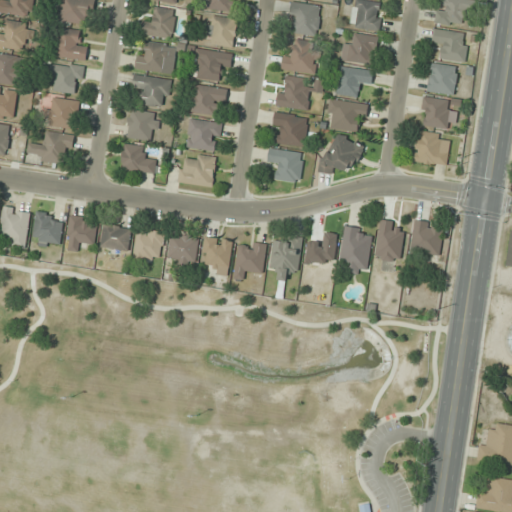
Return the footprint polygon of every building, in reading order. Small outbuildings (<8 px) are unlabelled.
[(0,0),(0,13),(32,17),(33,0),(0,0)] [(95,0),(60,0),(59,21),(81,24),(82,16),(93,17),(95,0)] [(240,0),(208,0),(207,8),(230,12),(232,0),(241,2),(240,0)] [(383,2),(353,0),(351,28),(381,30),(383,2)] [(463,25),(463,18),(474,18),(473,0),(443,0),(444,6),(436,6),(436,25),(463,25)] [(294,23),(294,33),(318,35),(320,5),(292,3),(291,23),(294,23)] [(171,38),(175,10),(155,7),(153,23),(143,22),(141,34),(171,38)] [(212,35),(210,42),(231,48),(239,21),(212,14),(206,34),(212,35)] [(0,32),(0,47),(25,52),(30,24),(5,19),(3,33),(0,32)] [(79,41),(81,30),(59,28),(56,56),(86,60),(88,43),(79,41)] [(440,59),(465,61),(468,33),(435,30),(433,45),(442,46),(440,59)] [(344,41),(341,60),(374,65),(378,37),(356,33),(354,43),(344,41)] [(282,70),(315,72),(318,42),(294,40),(293,58),(283,58),(282,70)] [(166,73),(171,45),(149,41),(147,53),(140,52),(137,68),(166,73)] [(233,53),(197,49),(193,78),(221,81),(222,67),(231,68),(233,53)] [(19,55),(0,53),(0,83),(18,84),(19,55)] [(427,90),(454,95),(460,68),(433,62),(427,90)] [(54,80),(53,91),(82,93),(83,65),(51,63),(50,80),(54,80)] [(373,71),(341,65),(336,93),(358,97),(361,81),(371,83),(373,71)] [(133,90),(142,91),(140,103),(166,108),(171,80),(136,74),(133,90)] [(311,79),(288,77),(286,88),(279,87),(277,106),(308,109),(311,79)] [(228,88),(195,85),(192,112),(215,114),(216,104),(226,104),(228,88)] [(75,130),(80,101),(53,96),(48,125),(75,130)] [(449,128),(452,100),(424,97),(420,125),(449,128)] [(360,118),(366,118),(368,104),(330,99),(327,127),(358,131),(360,118)] [(127,137),(156,141),(160,114),(131,110),(127,137)] [(306,146),(308,116),(275,113),(274,132),(273,143),(306,146)] [(186,148),(217,151),(221,122),(190,119),(186,148)] [(0,154),(7,156),(12,126),(0,123),(0,154)] [(27,157),(69,165),(74,136),(45,130),(43,143),(30,141),(27,157)] [(447,165),(449,146),(439,145),(440,133),(418,131),(415,162),(447,165)] [(325,150),(318,171),(333,175),(336,166),(355,172),(365,144),(337,135),(332,152),(325,150)] [(156,174),(158,156),(145,155),(146,146),(124,144),(122,171),(156,174)] [(301,181),(304,153),(270,148),(269,160),(278,161),(276,178),(301,181)] [(193,162),(182,160),(179,182),(213,186),(217,157),(194,154),(193,162)] [(0,237),(0,244),(26,248),(31,210),(4,207),(0,237)] [(65,217),(38,212),(32,242),(59,247),(65,217)] [(66,249),(85,252),(85,242),(95,243),(98,219),(70,216),(66,249)] [(405,223),(381,220),(376,258),(399,261),(405,223)] [(442,223),(413,222),(411,254),(440,256),(442,223)] [(101,246),(128,251),(132,228),(104,224),(101,246)] [(345,226),(340,261),(348,262),(347,272),(368,274),(373,236),(364,235),(365,228),(345,226)] [(134,259),(160,263),(164,232),(138,228),(134,259)] [(198,236),(171,234),(169,256),(178,257),(177,263),(196,265),(198,236)] [(270,268),(279,269),(278,281),(288,281),(288,273),(300,274),(303,237),(285,236),(285,242),(273,241),(270,268)] [(212,263),(211,273),(230,275),(233,240),(206,237),(203,262),(212,263)] [(267,244),(249,242),(249,245),(239,244),(235,277),(244,278),(246,269),(264,272),(267,244)] [(481,433),(477,462),(511,466),(511,424),(492,422),(491,435),(481,433)] [(511,511),(511,479),(490,477),(488,494),(479,493),(477,508),(511,511)] [(361,511),(372,511),(370,502),(360,504),(361,511)]
